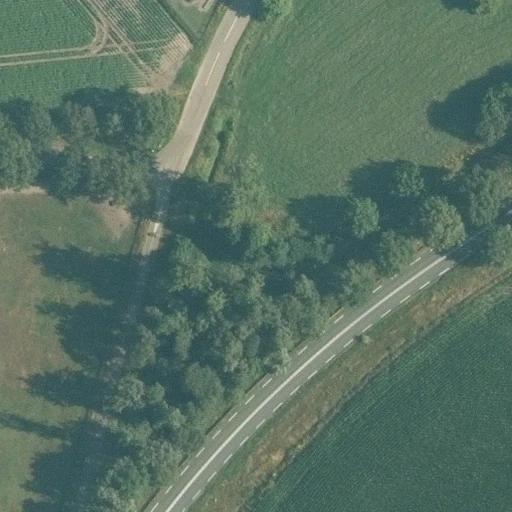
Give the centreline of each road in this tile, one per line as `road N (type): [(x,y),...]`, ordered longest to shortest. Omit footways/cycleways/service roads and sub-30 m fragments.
road 1 (secondary): [(179,511),(219,459),(330,347),(433,262),(511,216)]
road 2 (unclassified): [(0,161),(78,164),(172,181),(203,90),(251,0)]
